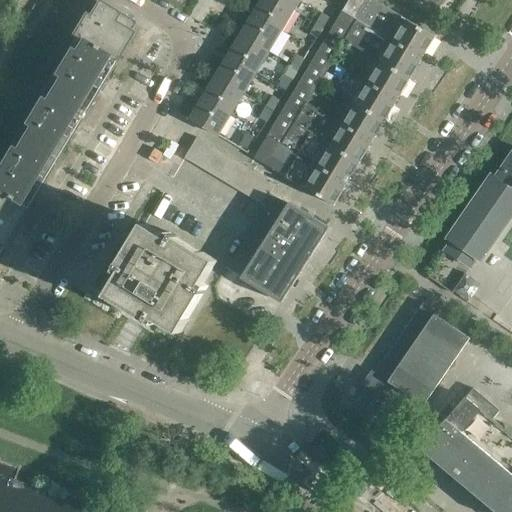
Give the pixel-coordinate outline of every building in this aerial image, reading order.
[(279,0),(260,0),(253,13),(282,30),(294,9),(279,0)] [(279,0),(294,9),(299,0),(279,0)] [(348,0),(342,11),(357,20),(358,17),(368,0),(348,0)] [(368,0),(358,17),(357,20),(421,58),(434,36),(372,0),(368,0)] [(423,0),(438,9),(443,0),(423,0)] [(82,15),(78,21),(69,36),(73,38),(112,61),(129,32),(126,30),(130,23),(115,13),(95,2),(86,17),(82,15)] [(331,31),(345,40),(357,20),(342,11),(331,31)] [(322,12),(315,23),(323,27),(330,17),(322,12)] [(253,13),(240,34),(269,51),(282,30),(253,13)] [(345,40),(377,59),(409,79),(421,58),(357,20),(345,40)] [(323,27),(315,23),(309,33),(317,38),(323,27)] [(345,40),(331,31),(318,52),(332,61),(345,40)] [(240,34),(228,55),(256,72),(269,51),(240,34)] [(73,38),(44,86),(82,109),(112,61),(73,38)] [(318,52),(305,74),(320,82),(332,61),(318,52)] [(297,54),(290,64),(298,69),(304,58),(297,54)] [(228,55),(215,76),(244,93),(256,72),(228,55)] [(409,79),(377,59),(364,80),(396,100),(409,79)] [(307,103),(320,82),(305,74),(293,94),(307,103)] [(278,86),(279,86),(286,90),(292,79),(284,75),(278,86)] [(215,76),(203,97),(231,114),(244,93),(215,76)] [(396,100),(364,80),(351,101),(384,120),(396,100)] [(44,86),(15,136),(53,159),(82,109),(44,86)] [(307,103),(293,94),(280,115),(295,124),(307,103)] [(265,106),(266,107),(273,111),(280,100),(272,95),(265,106)] [(203,97),(190,118),(219,135),(231,114),(203,97)] [(384,120),(351,101),(339,122),(371,141),(384,120)] [(265,106),(259,117),(266,122),(273,111),(266,107),(265,106)] [(295,124),(280,115),(268,135),(282,145),(295,124)] [(371,142),(339,122),(326,143),(359,162),(371,142)] [(240,147),(248,152),(256,138),(249,134),(240,147)] [(282,145),(268,135),(255,157),(269,166),(285,175),(298,154),(282,145)] [(15,136),(0,159),(0,193),(23,207),(53,159),(15,136)] [(197,137),(184,157),(263,204),(270,192),(275,184),(197,137)] [(359,162),(326,143),(314,164),(347,183),(359,162)] [(452,241),(446,250),(447,250),(470,267),(477,258),(481,260),(511,214),(511,154),(495,179),(491,176),(448,238),(452,241)] [(301,185),(334,204),(346,183),(314,164),(301,185)] [(242,277),(282,301),(329,227),(290,202),(289,204),(270,192),(263,204),(262,205),(265,206),(227,268),(242,277)] [(0,193),(0,246),(23,207),(0,193)] [(124,270),(108,296),(122,305),(125,299),(150,315),(147,320),(150,322),(153,317),(180,333),(189,319),(184,316),(200,290),(205,294),(207,290),(202,287),(218,260),(203,252),(200,257),(175,241),(179,236),(175,234),(172,239),(145,223),(137,238),(142,241),(126,267),(121,263),(119,267),(124,270)] [(478,284),(465,275),(452,293),(466,303),(478,284)] [(355,402),(369,411),(380,395),(424,425),(434,409),(427,404),(471,339),(435,314),(437,312),(424,303),(375,373),(371,370),(363,382),(367,385),(355,402)] [(500,410),(473,388),(422,450),(495,511),(511,511),(511,435),(493,419),(500,410)]
